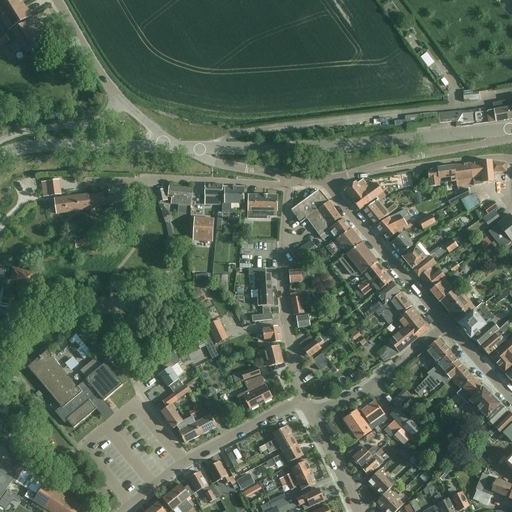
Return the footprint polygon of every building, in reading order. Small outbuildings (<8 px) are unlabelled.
[(20,0),(0,0),(0,16),(2,19),(24,6),(20,0)] [(24,6),(2,19),(8,30),(30,16),(24,6)] [(24,54),(40,45),(26,22),(10,31),(16,41),(7,46),(12,53),(21,48),(24,54)] [(0,47),(8,42),(4,35),(0,38),(0,47)] [(426,49),(419,55),(424,61),(431,56),(426,49)] [(461,88),(461,97),(475,97),(475,88),(461,88)] [(511,106),(497,110),(493,110),(462,113),(462,112),(438,114),(439,124),(457,122),(456,123),(456,127),(489,123),(511,118),(511,106)] [(420,115),(404,117),(405,124),(421,123),(420,115)] [(492,162),(455,166),(456,178),(457,186),(474,184),(474,186),(483,185),(483,184),(494,183),(493,173),(492,162)] [(505,163),(492,162),(493,173),(506,172),(505,163)] [(455,166),(445,167),(445,173),(445,180),(456,178),(455,166)] [(445,167),(427,169),(430,187),(440,186),(439,180),(445,180),(445,173),(445,167)] [(383,198),(389,193),(387,189),(383,192),(376,183),(369,188),(363,180),(357,184),(356,182),(344,192),(359,211),(376,197),(380,194),(383,198)] [(48,198),(61,196),(58,181),(46,183),(48,198)] [(205,201),(223,201),(223,196),(223,188),(223,184),(205,185),(205,196),(205,201)] [(191,200),(192,190),(170,187),(168,197),(172,198),(171,205),(188,206),(188,205),(190,206),(191,200)] [(243,188),(223,188),(223,196),(225,196),(225,204),(221,204),(222,213),(231,213),(231,204),(240,204),(240,206),(243,206),(243,188)] [(446,199),(449,205),(470,194),(467,188),(446,199)] [(158,202),(167,201),(165,190),(156,192),(158,202)] [(300,223),(328,202),(319,191),(291,211),(300,223)] [(103,206),(120,204),(119,196),(103,198),(103,194),(88,196),(54,200),(56,215),(90,210),(89,208),(103,206)] [(474,194),(461,200),(467,212),(479,204),(474,194)] [(276,211),(276,196),(248,195),(248,211),(268,211),(267,216),(275,216),(275,211),(276,211)] [(374,224),(392,212),(389,209),(387,210),(379,201),(378,200),(363,210),(374,224)] [(487,215),(498,207),(494,201),(483,209),(487,215)] [(318,234),(331,224),(341,218),(329,202),(328,202),(300,223),(306,219),(318,234)] [(389,217),(375,227),(388,241),(398,232),(397,230),(407,225),(405,221),(411,218),(408,214),(405,210),(389,217)] [(485,226),(498,217),(494,211),(481,221),(485,226)] [(423,229),(436,223),(432,215),(419,222),(423,229)] [(497,225),(511,243),(511,242),(511,217),(510,215),(497,225)] [(212,242),(213,219),(194,218),(193,241),(212,242)] [(330,235),(334,241),(351,229),(343,219),(333,226),(331,224),(318,234),(322,240),(330,235)] [(503,250),(511,243),(497,225),(488,232),(503,250)] [(346,255),(355,248),(362,243),(351,229),(334,241),(325,247),(332,256),(342,249),(346,253),(345,254),(345,256),(346,255)] [(402,232),(389,242),(401,256),(413,245),(402,232)] [(233,233),(232,242),(240,243),(241,234),(233,233)] [(310,237),(314,243),(319,239),(315,233),(310,237)] [(486,237),(480,242),(485,248),(491,243),(486,237)] [(412,270),(419,278),(430,269),(436,265),(432,259),(435,257),(436,259),(445,252),(443,250),(445,248),(449,253),(457,247),(452,240),(439,250),(430,257),(427,258),(412,270)] [(317,252),(315,248),(311,242),(295,251),(301,262),(317,252)] [(377,263),(366,248),(362,243),(355,248),(346,255),(338,260),(350,275),(357,276),(361,273),(361,274),(377,263)] [(416,246),(402,258),(412,270),(427,258),(430,257),(428,255),(429,254),(420,244),(417,246),(416,246)] [(429,254),(428,255),(430,257),(439,250),(438,248),(429,254)] [(360,291),(385,272),(378,263),(363,275),(367,279),(357,287),(360,291)] [(453,273),(460,268),(456,263),(449,268),(453,273)] [(301,282),(312,275),(306,267),(300,270),(289,271),(290,283),(301,282)] [(13,269),(10,282),(23,285),(30,287),(34,275),(26,273),(13,269)] [(430,269),(419,278),(430,291),(444,280),(446,279),(439,270),(434,274),(430,269)] [(254,291),(271,290),(270,275),(265,275),(265,270),(248,271),(249,277),(254,277),(254,291)] [(375,293),(376,294),(391,282),(392,281),(385,272),(360,291),(364,295),(373,288),(377,292),(375,293)] [(430,291),(439,302),(457,288),(464,282),(461,277),(450,287),(444,280),(430,291)] [(373,305),(369,308),(369,310),(373,314),(374,313),(375,313),(399,293),(391,282),(376,294),(381,300),(374,305),(373,305)] [(439,302),(457,324),(473,311),(474,311),(481,305),(482,304),(479,300),(472,306),(457,288),(439,302)] [(271,290),(254,291),(250,291),(251,298),(257,298),(258,307),(272,306),(271,290)] [(399,293),(375,313),(378,317),(381,315),(388,324),(395,319),(411,306),(400,292),(399,293)] [(293,315),(304,314),(302,306),(301,297),(300,297),(290,299),(293,315)] [(39,302),(34,307),(42,315),(46,310),(39,302)] [(480,347),(480,346),(497,331),(492,324),(495,321),(481,305),(474,311),(473,311),(457,324),(470,339),(472,338),(480,347)] [(383,362),(398,354),(429,328),(412,307),(397,320),(404,328),(375,351),(383,362)] [(252,322),(272,320),(271,313),(269,314),(268,308),(262,309),(262,315),(251,316),(252,322)] [(298,328),(310,326),(308,315),(296,317),(298,328)] [(216,344),(227,339),(219,321),(208,326),(216,344)] [(497,331),(480,346),(488,356),(502,343),(498,338),(509,329),(505,324),(497,331)] [(271,343),(280,342),(278,327),(268,328),(268,329),(262,330),(264,340),(270,339),(271,343)] [(323,333),(320,336),(324,341),(327,339),(328,338),(324,332),(323,333)] [(208,335),(201,338),(205,346),(212,343),(208,335)] [(92,354),(76,336),(69,342),(84,360),(92,354)] [(310,336),(298,345),(302,349),(313,341),(310,336)] [(313,341),(302,349),(309,358),(321,349),(318,345),(322,342),(318,337),(313,341)] [(504,374),(511,367),(511,338),(500,349),(500,348),(489,357),(504,374)] [(436,366),(451,353),(438,339),(423,352),(436,366)] [(269,367),(283,364),(279,346),(258,351),(259,356),(266,354),(269,367)] [(36,360),(27,367),(34,376),(35,375),(60,406),(59,407),(61,409),(57,412),(64,422),(66,421),(73,429),(96,410),(94,407),(102,400),(103,402),(123,386),(105,364),(76,388),(51,357),(52,356),(47,350),(40,356),(38,357),(40,359),(37,362),(36,360)] [(75,364),(81,360),(76,351),(70,354),(75,364)] [(165,357),(151,367),(155,373),(158,377),(158,378),(160,376),(168,388),(169,387),(174,393),(183,387),(179,380),(177,378),(183,374),(176,365),(180,362),(174,353),(167,359),(165,357)] [(321,353),(312,360),(320,370),(329,363),(321,353)] [(428,376),(413,391),(418,395),(427,386),(431,392),(442,382),(444,385),(450,379),(463,368),(451,353),(436,366),(427,373),(428,376)] [(257,367),(241,373),(243,381),(260,375),(257,367)] [(450,379),(444,385),(447,388),(453,382),(458,387),(444,400),(447,403),(460,390),(472,378),(463,368),(450,379)] [(240,373),(232,375),(235,384),(243,381),(241,373),(240,373)] [(244,383),(248,391),(237,397),(242,407),(247,404),(250,410),(272,398),(261,377),(244,383)] [(477,408),(490,394),(472,378),(460,390),(470,400),(469,401),(477,408)] [(143,390),(149,400),(164,391),(158,381),(143,390)] [(173,394),(162,402),(166,408),(177,400),(190,391),(186,385),(183,387),(174,393),(173,394)] [(212,387),(208,389),(212,397),(216,394),(212,387)] [(397,406),(410,394),(406,390),(392,404),(395,408),(397,406)] [(508,411),(490,394),(477,408),(486,418),(485,419),(492,426),(508,411)] [(436,408),(444,402),(440,397),(432,403),(436,408)] [(214,416),(219,414),(213,402),(205,406),(209,414),(212,412),(214,416)] [(377,426),(386,420),(383,415),(375,402),(358,413),(356,411),(343,419),(358,440),(370,431),(374,428),(376,432),(379,430),(377,426)] [(161,413),(173,430),(182,423),(183,422),(174,411),(176,410),(172,404),(161,413)] [(401,427),(401,428),(409,419),(397,406),(395,408),(389,415),(394,420),(401,427)] [(193,418),(192,419),(201,435),(217,427),(211,416),(209,417),(207,411),(200,415),(194,418),(193,418)] [(494,426),(487,433),(491,437),(497,430),(501,435),(503,433),(511,424),(511,415),(509,412),(494,426)] [(184,444),(201,435),(192,419),(193,418),(193,417),(183,422),(182,423),(173,430),(179,433),(184,444)] [(409,419),(401,428),(411,438),(420,430),(409,419)] [(394,420),(387,427),(394,434),(401,427),(394,420)] [(330,423),(325,426),(332,436),(336,434),(330,423)] [(511,424),(503,433),(511,443),(511,424)] [(268,450),(293,436),(287,427),(273,434),(276,440),(266,445),(268,450)] [(401,428),(394,435),(399,440),(406,433),(401,428)] [(494,461),(509,442),(500,434),(484,453),(494,461)] [(280,448),(283,454),(298,446),(293,436),(268,450),(270,454),(280,448)] [(360,467),(376,453),(379,450),(376,446),(373,446),(367,451),(360,444),(348,453),(353,458),(352,458),(360,467)] [(407,453),(410,450),(405,445),(402,448),(407,453)] [(303,456),(298,446),(283,454),(273,459),(275,463),(280,461),(283,466),(288,463),(303,456)] [(379,450),(376,453),(360,467),(369,476),(379,466),(382,463),(377,458),(383,453),(380,449),(379,450)] [(232,453),(227,455),(233,467),(238,465),(232,453)] [(15,468),(12,480),(37,495),(44,484),(22,470),(26,465),(30,459),(24,455),(20,461),(15,468)] [(461,455),(453,462),(457,466),(465,459),(461,455)] [(0,498),(11,481),(14,468),(2,459),(0,456),(0,498)] [(230,482),(230,481),(229,478),(224,470),(219,462),(208,468),(216,482),(222,479),(225,484),(230,482)] [(293,473),(291,475),(294,481),(296,480),(311,473),(306,462),(291,468),(293,473)] [(417,462),(414,465),(419,470),(422,467),(417,462)] [(441,481),(451,472),(447,468),(437,477),(441,481)] [(373,491),(389,475),(387,472),(385,474),(380,469),(368,481),(371,485),(369,487),(373,491)] [(428,480),(431,477),(425,471),(422,474),(428,480)] [(210,503),(215,500),(201,472),(189,478),(196,493),(203,489),(210,503)] [(311,473),(296,480),(294,481),(288,484),(291,490),(297,488),(296,486),(298,484),(301,491),(316,484),(311,473)] [(511,499),(511,485),(483,473),(476,490),(491,496),(493,492),(511,499)] [(249,475),(236,481),(241,491),(254,484),(249,475)] [(285,478),(280,480),(283,487),(288,484),(294,481),(291,475),(285,478)] [(389,490),(395,484),(390,479),(392,477),(389,475),(373,491),(377,495),(379,493),(382,496),(389,490)] [(261,483),(263,488),(275,484),(273,479),(261,483)] [(49,511),(76,511),(81,506),(45,483),(33,501),(49,511)] [(181,485),(172,492),(188,511),(192,509),(186,500),(190,497),(181,485)] [(452,488),(448,490),(459,511),(462,510),(464,510),(466,509),(467,507),(469,506),(468,505),(462,492),(456,495),(452,488)] [(298,507),(307,502),(310,507),(324,501),(318,489),(295,500),(298,507)] [(381,511),(397,495),(395,493),(393,495),(389,490),(382,496),(376,502),(379,505),(377,507),(381,511)] [(13,499),(15,496),(7,491),(0,500),(0,506),(5,510),(13,499)] [(180,511),(188,511),(172,492),(163,499),(172,511),(177,508),(180,511)] [(284,495),(269,503),(272,508),(276,506),(287,501),(284,495)] [(400,498),(397,495),(381,511),(395,511),(403,505),(398,500),(400,498)] [(441,511),(454,511),(448,499),(442,502),(438,495),(434,497),(441,511)] [(24,501),(20,507),(26,511),(29,505),(24,501)] [(287,501),(276,506),(279,511),(283,511),(290,509),(291,509),(296,507),(294,503),(289,505),(287,501)] [(165,511),(158,503),(148,511),(165,511)]
